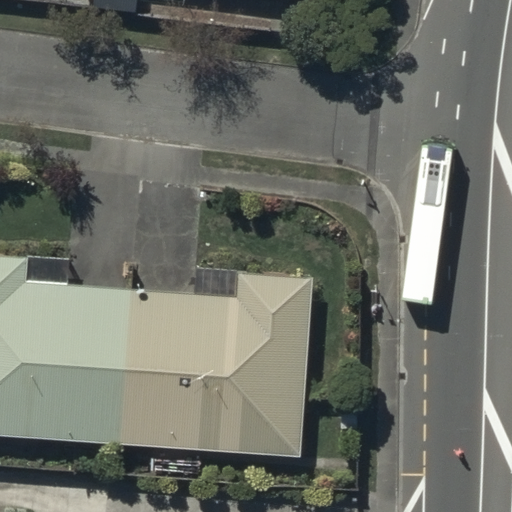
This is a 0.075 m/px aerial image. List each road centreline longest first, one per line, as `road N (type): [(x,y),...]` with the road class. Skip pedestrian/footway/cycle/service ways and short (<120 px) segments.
road 1 (residential): [(0,75),(509,144)]
road 2 (secondary): [(497,511),(509,144)]
